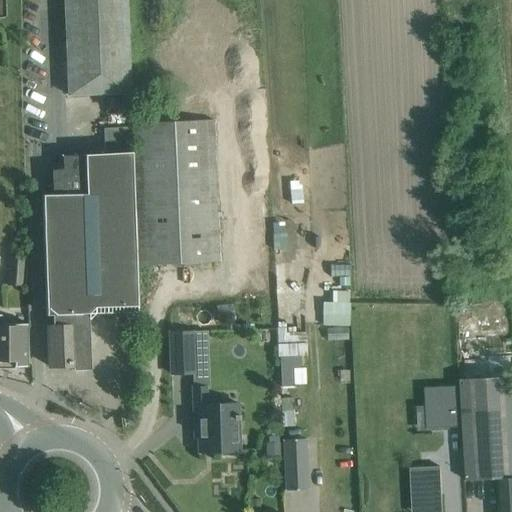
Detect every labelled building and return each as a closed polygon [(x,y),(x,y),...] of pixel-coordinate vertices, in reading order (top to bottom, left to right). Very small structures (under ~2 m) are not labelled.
[(64,0),(68,95),(130,93),(126,0),(64,0)] [(139,264),(219,261),(213,120),(133,123),(139,264)] [(127,127),(103,128),(104,140),(128,139),(127,127)] [(104,140),(104,152),(128,151),(128,139),(104,140)] [(46,299),(48,347),(49,367),(73,366),(73,370),(91,369),(89,319),(95,313),(139,312),(138,292),(132,153),(84,155),(84,157),(62,158),(64,194),(42,194),(46,299)] [(23,259),(9,258),(8,285),(21,286),(23,259)] [(331,301),(321,301),(321,325),(349,325),(349,289),(331,289),(331,301)] [(0,362),(14,362),(13,366),(27,367),(28,324),(2,323),(2,314),(0,314),(0,362)] [(171,374),(194,374),(192,332),(170,332),(171,374)] [(383,336),(385,401),(422,400),(420,335),(383,336)] [(300,356),(280,357),(281,387),(294,386),(293,368),(301,368),(300,356)] [(511,511),(511,376),(460,380),(465,461),(466,481),(498,479),(499,511),(511,511)] [(205,387),(193,388),(195,437),(198,437),(198,452),(220,452),(220,455),(236,455),(236,451),(239,451),(237,419),(239,419),(239,415),(237,415),(237,403),(206,404),(205,387)] [(457,387),(425,388),(427,428),(459,427),(457,387)] [(305,439),(283,440),(286,490),(307,489),(305,439)] [(281,461),(280,446),(265,447),(266,462),(281,461)] [(440,470),(415,471),(416,496),(442,495),(440,470)]
